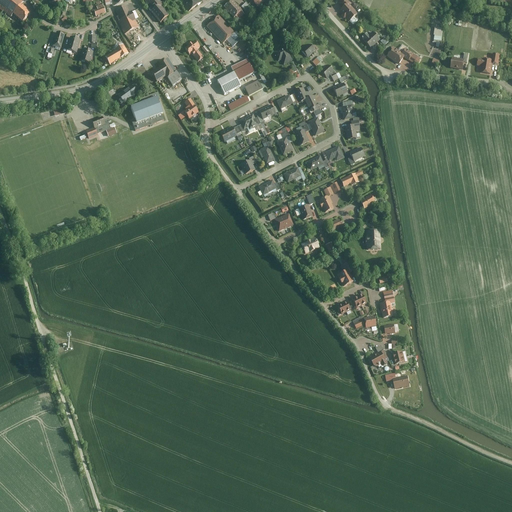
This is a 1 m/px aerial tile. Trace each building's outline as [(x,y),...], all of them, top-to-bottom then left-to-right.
[(18,8),(23,3),(19,0),(0,0),(0,11),(9,19),(11,17),(18,8)] [(60,0),(47,0),(45,7),(57,10),(60,0)] [(157,0),(140,0),(147,10),(146,11),(156,25),(164,19),(157,9),(162,5),(157,0)] [(201,3),(198,0),(177,0),(186,13),(201,3)] [(245,15),(232,0),(224,7),(233,18),(236,16),(240,20),(245,15)] [(356,15),(347,5),(348,3),(344,0),(339,0),(337,3),(343,8),(338,13),(351,27),(357,22),(353,18),(356,15)] [(107,13),(104,5),(95,8),(96,11),(94,12),(95,17),(107,13)] [(19,24),(27,16),(18,8),(11,17),(19,24)] [(126,8),(115,13),(125,35),(138,29),(130,11),(127,12),(126,8)] [(232,34),(217,17),(205,27),(220,44),(232,34)] [(442,42),(443,29),(435,28),(434,41),(442,42)] [(60,50),(64,36),(56,33),(52,47),(60,50)] [(379,40),(372,33),(362,42),(368,49),(379,40)] [(80,41),(70,38),(66,52),(75,55),(80,41)] [(238,38),(231,45),(233,47),(240,40),(238,38)] [(198,49),(194,42),(183,50),(187,56),(190,54),(196,63),(202,59),(196,50),(198,49)] [(316,51),(310,45),(303,51),(308,58),(316,51)] [(127,54),(123,46),(102,58),(106,65),(127,54)] [(50,47),(48,53),(53,55),(56,49),(50,47)] [(292,63),(285,48),(272,54),(276,64),(280,62),(283,67),(292,63)] [(400,55),(393,49),(386,58),(397,67),(403,60),(406,62),(412,55),(405,49),(400,55)] [(92,53),(83,51),(80,64),(89,66),(92,53)] [(500,56),(492,55),(491,61),(490,65),(498,66),(500,56)] [(183,80),(168,57),(156,65),(158,68),(165,78),(171,88),(183,80)] [(321,62),(317,58),(311,64),(315,68),(319,63),(321,62)] [(462,60),(451,58),(449,69),(461,70),(462,63),(462,60)] [(490,65),(491,61),(475,59),(475,67),(481,68),(480,74),(489,75),(490,65)] [(235,73),(219,80),(226,94),(241,87),(240,84),(254,77),(247,62),(233,68),(235,73)] [(319,72),(324,67),(319,63),(315,68),(319,72)] [(319,72),(326,80),(333,73),(326,65),(324,67),(319,72)] [(158,68),(149,74),(155,84),(165,78),(158,68)] [(140,87),(136,83),(131,87),(134,91),(140,87)] [(261,91),(257,83),(242,90),(246,98),(261,91)] [(347,93),(343,84),(333,89),(338,98),(347,93)] [(134,91),(131,87),(116,96),(123,105),(136,95),(134,91)] [(303,89),(294,93),(295,95),(298,101),(299,103),(302,101),(307,99),(303,89)] [(162,114),(157,101),(160,99),(157,93),(141,99),(142,103),(128,108),(133,121),(130,121),(134,131),(161,121),(159,115),(162,114)] [(232,111),(247,103),(244,97),(229,106),(232,111)] [(288,98),(288,97),(276,102),(279,110),(291,105),(291,104),(288,98)] [(302,101),(307,111),(311,109),(317,107),(313,97),(307,99),(302,101)] [(73,101),(66,104),(68,110),(75,108),(73,101)] [(192,107),(188,101),(183,105),(186,109),(177,115),(180,120),(184,117),(186,121),(195,115),(191,108),(192,107)] [(275,115),(271,106),(258,112),(259,114),(262,121),(275,115)] [(342,108),(340,109),(342,121),(351,120),(351,114),(353,113),(353,107),(350,108),(342,108)] [(259,114),(253,117),(258,127),(264,125),(262,121),(259,114)] [(249,116),(237,122),(239,126),(241,131),(248,128),(249,130),(255,127),(251,118),(249,116)] [(102,123),(101,119),(90,123),(93,130),(95,136),(104,133),(111,131),(108,121),(102,123)] [(322,132),(316,119),(308,123),(314,136),(322,132)] [(308,130),(304,123),(299,126),(301,131),(302,133),(308,130)] [(351,127),(344,128),(345,141),(356,139),(355,133),(360,132),(359,126),(351,127)] [(232,130),(231,129),(219,135),(224,144),(236,138),(234,135),(232,130)] [(93,130),(84,133),(86,140),(95,137),(95,136),(93,130)] [(115,135),(113,130),(111,131),(104,133),(106,138),(115,135)] [(302,133),(301,131),(292,135),(298,146),(306,142),(302,133)] [(290,152),(284,139),(282,140),(275,143),(281,156),(290,152)] [(344,159),(339,147),(325,153),(327,157),(328,160),(335,157),(337,162),(344,159)] [(266,150),(266,148),(259,151),(265,165),(272,162),(266,150)] [(361,148),(349,154),(351,157),(353,162),(365,157),(361,148)] [(317,157),(304,163),(308,172),(321,166),(320,163),(317,157)] [(327,157),(323,159),(324,161),(328,170),(329,172),(334,169),(331,163),(330,164),(328,160),(327,157)] [(346,160),(349,168),(354,165),(353,162),(351,157),(346,160)] [(250,165),(249,162),(239,166),(244,175),(253,171),(250,165)] [(297,175),(295,170),(282,176),(285,183),(298,177),(297,175)] [(360,171),(338,182),(341,187),(349,183),(351,186),(357,183),(355,179),(363,176),(360,171)] [(269,181),(257,188),(262,197),(274,191),(272,187),(269,181)] [(337,192),(334,184),(329,186),(329,189),(331,194),(337,192)] [(329,189),(322,191),(325,198),(328,197),(332,196),(331,194),(329,189)] [(375,204),(369,195),(364,198),(365,200),(358,203),(362,210),(366,207),(367,209),(375,204)] [(331,204),(328,197),(325,198),(318,202),(323,213),(331,210),(329,205),(331,204)] [(308,206),(298,209),(302,221),(312,218),(308,206)] [(271,221),(277,219),(274,213),(269,215),(271,221)] [(290,226),(286,216),(273,221),(277,232),(290,226)] [(337,220),(327,225),(330,232),(340,228),(337,220)] [(379,250),(378,232),(365,233),(365,239),(363,239),(363,245),(366,245),(366,251),(379,250)] [(320,248),(315,239),(301,246),(305,255),(320,248)] [(334,243),(327,245),(329,253),(336,251),(334,243)] [(347,271),(337,276),(343,288),(352,283),(347,271)] [(390,303),(393,303),(391,291),(382,293),(384,304),(390,303)] [(362,296),(356,298),(360,307),(365,304),(362,296)] [(356,298),(350,300),(354,309),(360,307),(356,298)] [(384,304),(379,305),(381,319),(392,317),(390,303),(384,304)] [(337,307),(340,315),(345,313),(342,305),(337,307)] [(376,326),(374,317),(363,319),(365,328),(376,326)] [(360,320),(352,324),(354,330),(363,326),(360,320)] [(396,334),(394,323),(387,325),(387,327),(382,328),(383,336),(396,334)] [(393,344),(389,344),(390,349),(397,349),(396,345),(399,345),(398,340),(393,341),(393,344)] [(383,360),(379,353),(367,359),(372,368),(379,365),(380,367),(385,365),(383,360)] [(410,387),(408,378),(395,381),(392,381),(394,390),(410,387)]
